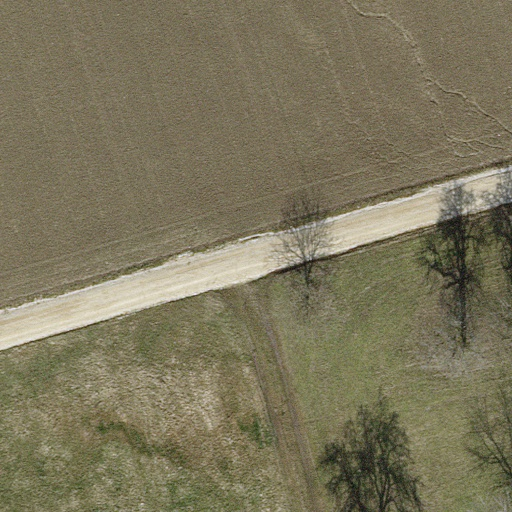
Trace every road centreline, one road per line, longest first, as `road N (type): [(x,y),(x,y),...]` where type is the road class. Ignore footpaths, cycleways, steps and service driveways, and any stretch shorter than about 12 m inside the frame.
road 1 (track): [(511,181),(0,331)]
road 2 (track): [(241,259),(311,511)]
